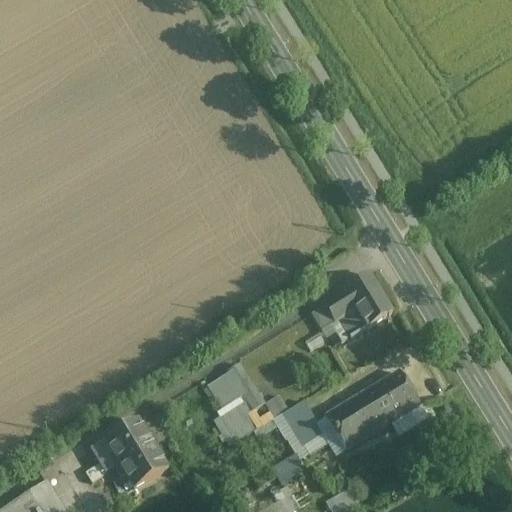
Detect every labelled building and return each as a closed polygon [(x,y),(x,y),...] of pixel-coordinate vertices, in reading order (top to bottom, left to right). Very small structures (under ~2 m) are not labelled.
[(392,317),(368,278),(344,293),(344,294),(368,332),(392,317)] [(344,294),(322,307),(324,310),(334,327),(339,324),(350,343),(368,332),(344,294)] [(334,327),(324,310),(312,318),(323,334),(334,327)] [(241,367),(228,376),(229,378),(208,391),(222,413),(218,416),(221,421),(214,425),(229,449),(257,431),(248,418),(266,407),(241,367)] [(399,376),(325,422),(346,455),(420,409),(399,376)] [(289,413),(280,399),(265,407),(274,422),(289,413)] [(316,425),(303,405),(289,413),(282,417),(295,438),(297,437),(316,425)] [(138,424),(104,445),(112,459),(108,462),(114,472),(153,449),(138,424)] [(316,425),(297,437),(306,452),(326,441),(316,425)] [(112,459),(104,445),(94,451),(103,466),(88,478),(94,489),(114,472),(108,462),(112,459)] [(153,449),(114,472),(121,483),(125,480),(134,494),(168,474),(153,449)] [(0,503),(3,508),(45,484),(39,474),(0,497),(0,503)] [(63,511),(48,487),(5,511),(63,511)]
